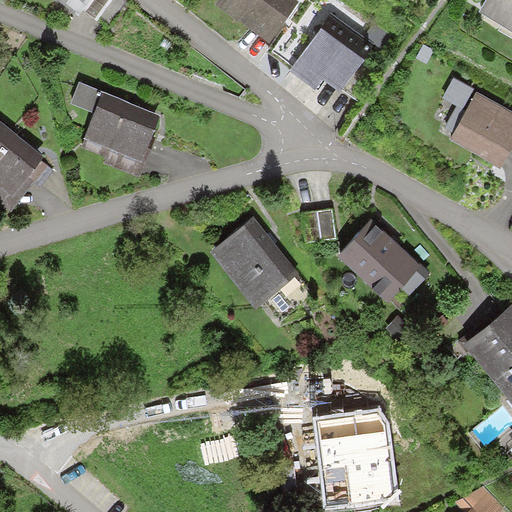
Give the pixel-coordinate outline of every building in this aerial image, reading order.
[(58,0),(77,14),(87,0),(58,0)] [(265,43),(291,5),(283,0),(217,0),(213,7),(265,43)] [(511,29),(511,0),(480,0),(475,8),(511,29)] [(333,89),(363,46),(325,19),(290,69),(315,86),(319,79),(333,89)] [(441,99),(463,111),(473,94),(450,82),(441,99)] [(152,114),(74,86),(67,104),(91,113),(81,140),(135,159),(152,114)] [(450,135),(499,161),(511,137),(511,115),(473,94),(463,111),(450,135)] [(37,160),(0,129),(0,203),(1,204),(35,163),(37,160)] [(47,173),(35,163),(1,204),(8,210),(29,184),(34,189),(47,173)] [(327,213),(301,216),(304,243),(330,239),(327,213)] [(247,221),(208,253),(250,304),(289,273),(247,221)] [(384,295),(413,264),(370,224),(335,261),(379,301),(384,295)] [(413,264),(384,295),(394,303),(422,273),(413,264)] [(511,312),(508,308),(463,348),(511,403),(511,312)] [(393,319),(384,330),(398,342),(407,331),(393,319)] [(378,407),(316,415),(329,502),(398,494),(387,420),(378,407)] [(500,511),(505,508),(485,486),(458,502),(465,511),(500,511)]
